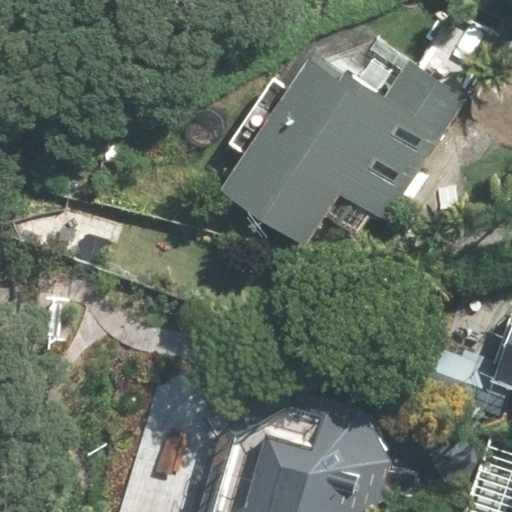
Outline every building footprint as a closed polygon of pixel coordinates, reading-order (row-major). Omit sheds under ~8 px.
[(313,60),(226,192),(308,245),(343,191),(384,217),(460,101),(410,68),(387,103),(346,75),(344,81),(313,60)] [(511,77),(507,75),(485,128),(511,140),(511,77)] [(14,180),(0,220),(0,236),(220,312),(239,258),(14,180)] [(441,345),(425,386),(498,414),(511,379),(511,342),(505,359),(469,345),(465,354),(441,345)] [(374,511),(389,461),(362,410),(198,364),(157,387),(121,511),(374,511)] [(511,511),(511,446),(490,439),(465,511),(511,511)]
